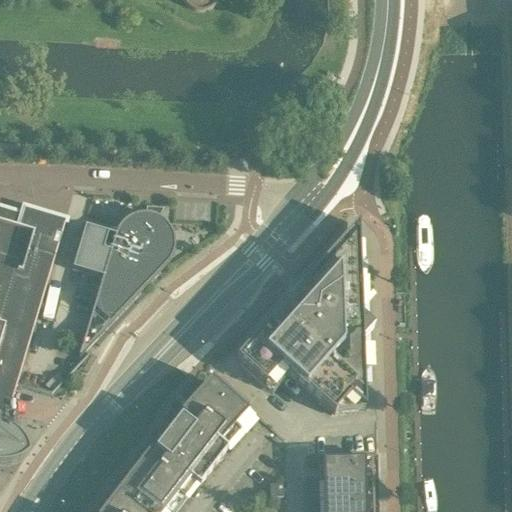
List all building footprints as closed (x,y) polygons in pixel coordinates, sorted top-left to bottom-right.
[(181,0),(183,3),(185,6),(188,8),(190,10),(193,11),(196,13),(199,13),(203,13),(206,12),(209,11),(212,9),(215,7),(217,4),(218,1),(218,0),(181,0)] [(169,231),(164,225),(157,220),(163,210),(145,208),(145,217),(141,217),(138,217),(134,218),(127,221),(121,226),(118,229),(116,233),(114,237),(84,228),(71,271),(101,280),(78,359),(79,359),(166,267),(170,261),(173,254),(173,246),(172,239),(169,231)] [(0,418),(11,419),(11,402),(64,226),(63,226),(64,222),(23,210),(22,213),(21,216),(0,209),(0,418)] [(286,374),(332,415),(366,413),(365,384),(371,384),(366,263),(361,263),(359,223),(300,289),(313,301),(292,325),(282,316),(275,324),(285,333),(282,336),(282,335),(281,336),(268,325),(234,362),(268,393),(286,374)] [(51,394),(62,382),(55,376),(44,388),(51,394)] [(163,435),(123,485),(157,511),(166,511),(189,483),(198,490),(226,453),(219,447),(247,416),(209,383),(179,417),(189,426),(187,429),(178,423),(167,438),(163,435)] [(11,419),(0,418),(0,466),(6,466),(16,463),(25,458),(28,455),(28,454),(27,450),(25,447),(23,443),(24,439),(22,436),(17,436),(11,431),(11,420),(16,420),(16,419),(11,419)] [(322,463),(323,483),(372,482),(371,462),(322,463)] [(372,501),(372,482),(323,483),(323,503),(372,501)] [(157,511),(123,485),(102,511),(157,511)] [(282,487),(270,487),(270,499),(282,498),(282,487)] [(372,511),(372,501),(323,503),(323,511),(372,511)]
